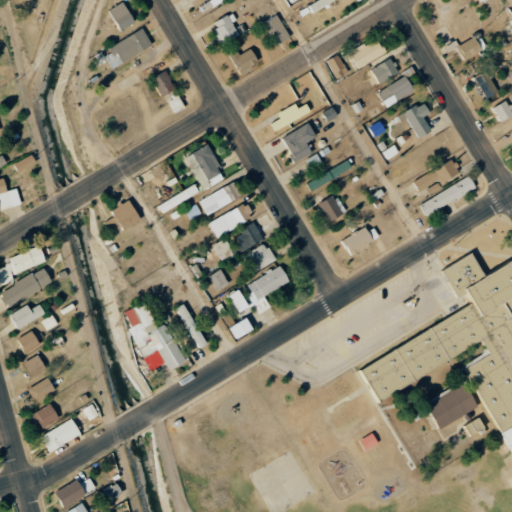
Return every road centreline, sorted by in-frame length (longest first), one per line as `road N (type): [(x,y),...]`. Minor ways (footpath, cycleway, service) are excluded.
road 1 (residential): [(511,194),(154,412)]
road 2 (residential): [(402,0),(89,192)]
road 3 (residential): [(159,0),(339,300)]
road 4 (residential): [(396,0),(511,192)]
road 5 (residential): [(0,385),(34,511)]
